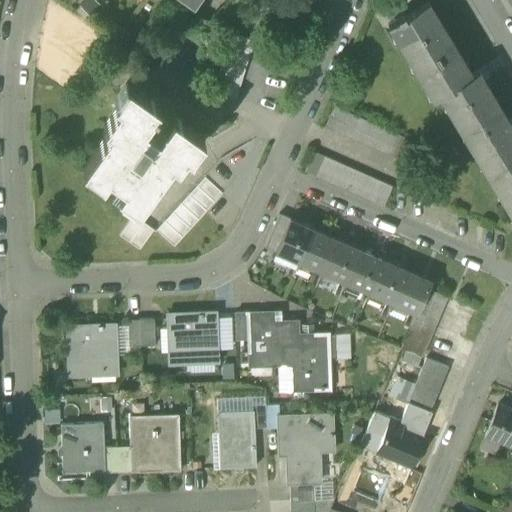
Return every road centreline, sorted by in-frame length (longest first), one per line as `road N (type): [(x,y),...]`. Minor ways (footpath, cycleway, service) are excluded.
road 1 (residential): [(276,172),(243,243),(200,277),(20,285)]
road 2 (residential): [(276,172),(511,276)]
road 3 (residential): [(26,511),(20,285)]
road 4 (residential): [(237,503),(26,511)]
road 5 (residential): [(348,0),(276,172)]
road 6 (residential): [(421,511),(485,361)]
